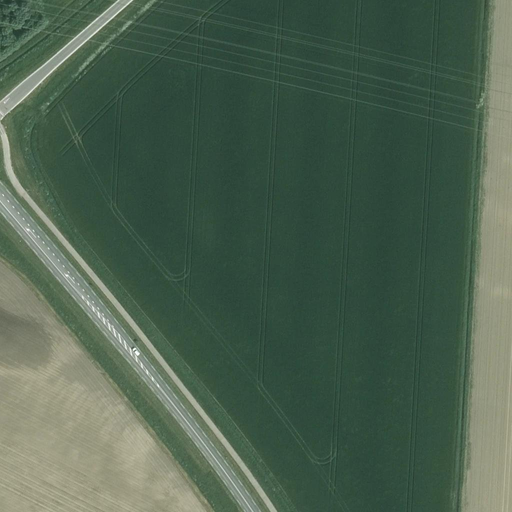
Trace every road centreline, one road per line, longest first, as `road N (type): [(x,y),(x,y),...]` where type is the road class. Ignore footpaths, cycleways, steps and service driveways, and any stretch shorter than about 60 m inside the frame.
road 1 (primary): [(249,511),(0,192)]
road 2 (unclassified): [(0,111),(127,0)]
